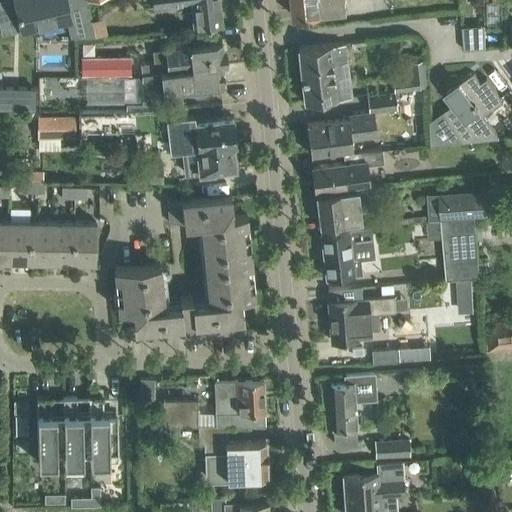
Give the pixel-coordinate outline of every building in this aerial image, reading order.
[(71,19),(66,0),(14,0),(21,30),(71,19)] [(222,24),(219,0),(151,0),(152,5),(191,1),(194,27),(222,24)] [(348,10),(346,0),(292,0),(294,16),(338,11),(348,10)] [(91,20),(68,25),(70,36),(95,36),(91,20)] [(485,24),(463,26),(465,48),(485,46),(485,24)] [(165,48),(167,71),(178,69),(186,68),(186,64),(208,62),(208,66),(222,64),(226,63),(224,48),(223,48),(222,41),(165,48)] [(331,43),(298,47),(304,101),(338,97),(331,43)] [(130,56),(81,56),(82,73),(130,73),(130,56)] [(423,58),(409,60),(410,74),(393,76),(394,90),(427,86),(423,58)] [(222,64),(208,66),(208,62),(186,64),(186,68),(178,69),(167,71),(161,72),(142,75),(142,101),(130,101),(130,108),(132,108),(142,108),(166,106),(183,105),(181,88),(193,87),(194,93),(199,96),(206,95),(210,91),(210,85),(224,83),(222,64)] [(141,67),(142,75),(161,72),(160,65),(141,67)] [(481,81),(474,72),(447,91),(458,107),(446,116),(464,141),(468,140),(476,139),(500,137),(484,114),(504,101),(487,77),(481,81)] [(0,84),(0,108),(36,109),(36,85),(0,84)] [(367,94),(368,108),(378,107),(379,111),(397,108),(395,91),(367,94)] [(166,115),(166,106),(142,108),(132,108),(79,109),(79,129),(115,130),(115,120),(133,121),(136,150),(171,148),(196,145),(232,142),(235,142),(232,115),(194,119),(193,112),(166,115)] [(343,150),(343,151),(353,150),(351,138),(361,136),(360,130),(376,129),(373,109),(356,111),(356,116),(307,122),(310,154),(343,150)] [(73,135),(73,113),(37,114),(37,136),(73,135)] [(235,165),(232,142),(196,145),(198,159),(185,161),(186,173),(213,170),(213,168),(235,165)] [(381,148),(353,150),(343,151),(344,161),(312,165),(315,188),(364,182),(368,182),(366,163),(383,161),(381,148)] [(162,162),(136,162),(136,181),(163,181),(162,162)] [(31,190),(31,180),(19,180),(18,190),(31,190)] [(44,180),(31,180),(31,190),(43,191),(44,180)] [(366,186),(365,186),(364,182),(315,188),(319,224),(361,219),(359,202),(368,201),(366,186)] [(9,185),(0,184),(0,195),(9,195),(9,185)] [(74,196),(74,186),(62,185),(62,196),(74,196)] [(86,197),(87,186),(74,186),(74,196),(86,197)] [(439,192),(440,205),(441,218),(474,215),(494,213),(492,188),(439,192)] [(231,193),(168,200),(170,222),(201,219),(209,298),(192,300),(192,295),(180,296),(180,301),(164,303),(160,262),(114,267),(115,278),(121,277),(123,298),(117,298),(118,309),(132,308),(134,328),(183,323),(190,328),(194,322),(211,320),(213,334),(245,330),(242,306),(236,307),(235,297),(255,295),(254,284),(248,285),(246,264),(252,264),(250,244),(244,244),(241,224),(247,223),(246,212),(227,214),(226,205),(232,204),(231,193)] [(478,275),(474,215),(441,218),(446,278),(478,275)] [(0,258),(7,259),(8,219),(0,218),(0,258)] [(29,259),(30,219),(8,219),(7,259),(29,259)] [(51,259),(52,220),(30,219),(29,259),(51,259)] [(73,260),(74,220),(52,220),(51,259),(73,260)] [(96,220),(74,220),(73,260),(95,260),(96,220)] [(371,225),(320,232),(326,277),(362,273),(360,257),(375,255),(371,225)] [(360,286),(328,288),(331,340),(357,338),(357,336),(369,335),(369,329),(381,328),(380,311),(393,310),(392,296),(379,296),(360,298),(360,286)] [(511,318),(488,321),(491,346),(511,344),(511,318)] [(371,349),(372,362),(398,360),(397,347),(371,349)] [(344,374),(344,381),(330,382),(334,442),(357,441),(354,400),(376,398),(374,372),(344,374)] [(154,389),(154,377),(140,377),(140,389),(154,389)] [(265,425),(263,378),(214,379),(215,424),(215,425),(226,425),(226,426),(265,425)] [(89,395),(89,412),(90,449),(90,461),(109,460),(108,449),(117,449),(117,412),(103,412),(103,395),(89,395)] [(64,450),(63,413),(51,413),(51,396),(37,396),(38,462),(57,461),(57,450),(64,450)] [(90,449),(89,412),(77,413),(77,396),(63,396),(63,413),(64,450),(64,461),(83,461),(83,450),(90,449)] [(163,397),(163,423),(198,423),(197,397),(163,397)] [(29,399),(14,399),(14,412),(29,411),(29,399)] [(226,440),(226,426),(226,425),(215,425),(215,424),(199,424),(198,424),(198,443),(203,442),(204,455),(207,455),(208,477),(267,475),(265,439),(226,440)] [(375,439),(376,456),(408,454),(408,438),(375,439)] [(378,471),(343,473),(345,511),(380,511),(379,495),(403,494),(402,477),(378,478),(378,471)] [(90,485),(90,495),(90,505),(100,504),(100,485),(90,485)] [(44,492),(44,502),(65,501),(64,492),(44,492)] [(90,505),(90,495),(70,495),(70,505),(90,505)] [(225,496),(211,497),(211,510),(225,509),(225,511),(268,511),(268,499),(239,500),(239,501),(225,501),(225,496)]
